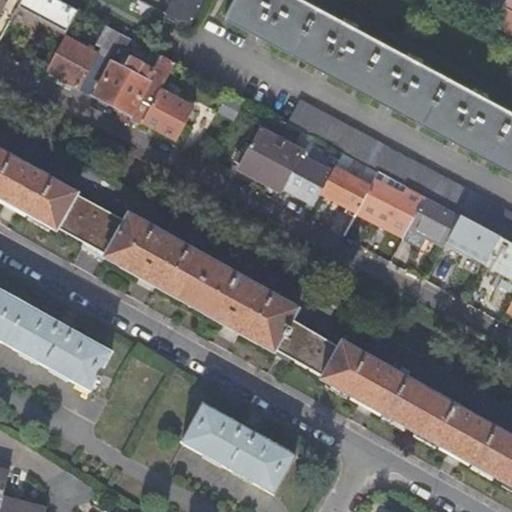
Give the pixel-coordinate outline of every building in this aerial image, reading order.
[(0,0),(0,15),(8,0),(0,0)] [(171,0),(164,15),(189,28),(204,0),(171,0)] [(511,112),(487,98),(489,95),(476,88),(474,92),(422,63),(423,60),(410,52),(408,56),(356,28),(358,25),(345,18),(343,22),(302,0),(234,0),(225,17),(511,171),(511,112)] [(511,35),(511,0),(507,0),(504,7),(493,25),(511,35)] [(67,85),(90,97),(111,56),(122,36),(111,30),(97,55),(65,38),(46,73),(58,80),(55,84),(64,89),(67,85)] [(48,46),(28,36),(17,55),(28,61),(27,64),(27,67),(33,70),(36,69),(38,66),(45,70),(52,56),(48,54),(50,50),(47,48),(48,46)] [(122,36),(111,56),(119,60),(127,46),(132,48),(135,43),(122,36)] [(130,119),(142,126),(143,124),(160,93),(175,65),(162,58),(154,74),(141,67),(142,66),(130,59),(124,71),(113,65),(95,98),(131,118),(130,119)] [(160,93),(143,124),(176,142),(193,111),(160,93)] [(379,172),(378,173),(408,189),(424,198),(425,197),(511,242),(511,215),(300,102),(288,124),(379,172)] [(302,155),(259,131),(249,149),(239,167),(283,190),(294,171),(295,168),(302,155)] [(322,378),(320,381),(350,398),(511,489),(511,439),(370,361),(341,344),(339,347),(291,321),(296,311),(127,216),(124,222),(0,151),(0,201),(55,232),(57,229),(83,244),(82,247),(287,363),(289,359),(322,378)] [(317,193),(321,195),(326,185),(295,168),(294,171),(283,190),(283,191),(310,206),(317,193)] [(326,185),(321,195),(356,214),(373,183),(378,173),(367,168),(359,184),(334,171),(326,185)] [(403,199),(373,183),(356,214),(386,230),(387,228),(404,237),(409,227),(424,198),(408,189),(403,199)] [(427,237),(445,247),(446,244),(460,217),(424,198),(409,227),(427,237)] [(446,244),(486,265),(500,238),(460,217),(446,244)] [(404,237),(403,238),(421,248),(427,237),(409,227),(404,237)] [(486,265),(511,278),(511,244),(500,238),(486,265)] [(98,387),(101,381),(98,379),(111,357),(0,294),(0,343),(90,394),(95,385),(98,387)] [(201,407),(180,445),(271,497),(293,458),(201,407)] [(0,511),(45,511),(46,510),(21,504),(13,502),(2,499),(9,473),(0,470),(0,511)]
